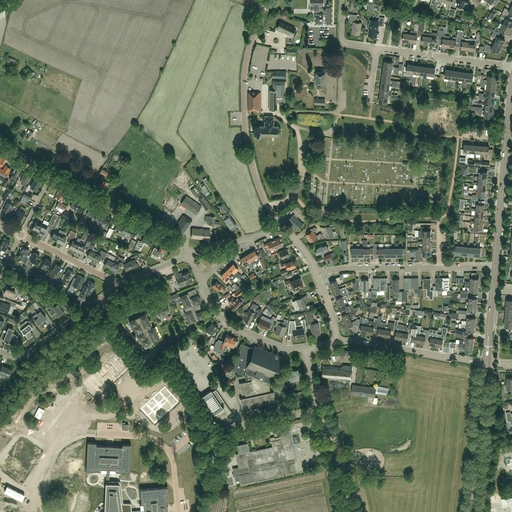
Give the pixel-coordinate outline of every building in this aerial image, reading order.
[(311,0),(311,9),(324,10),(324,14),(315,14),(315,24),(324,24),(324,22),(326,22),(326,24),(333,24),(333,4),(326,4),(326,0),(311,0)] [(444,5),(445,2),(445,0),(438,0),(438,2),(435,1),(432,8),(435,9),(437,4),(439,4),(439,3),(444,5)] [(463,0),(459,0),(456,9),(460,10),(461,7),(468,9),(469,4),(468,4),(468,2),(466,1),(463,0)] [(511,14),(511,6),(510,10),(505,8),(502,13),(508,15),(509,13),(511,14)] [(508,15),(502,13),(500,18),(505,21),(503,25),(511,28),(511,25),(511,20),(506,18),(508,15)] [(359,18),(357,18),(357,15),(351,14),(350,21),(353,22),(351,33),(360,35),(362,23),(358,22),(359,18)] [(377,19),(380,19),(381,20),(380,21),(379,21),(370,20),(370,24),(368,24),(367,28),(369,28),(368,36),(377,37),(378,25),(383,26),(384,20),(386,20),(387,15),(378,14),(377,19)] [(279,21),(276,28),(280,30),(283,31),(282,32),(283,32),(291,36),(295,29),(279,21)] [(507,35),(511,28),(503,25),(501,29),(496,27),(494,31),(499,34),(500,31),(507,35)] [(433,37),(430,36),(429,44),(436,45),(437,37),(440,38),(441,29),(438,28),(437,35),(433,34),(433,37)] [(441,29),(440,38),(443,38),(442,46),(448,47),(450,39),(450,36),(445,35),(445,33),(443,33),(444,29),(441,29)] [(410,34),(409,41),(416,42),(417,35),(418,31),(411,30),(410,34)] [(452,39),(450,39),(448,47),(455,48),(457,38),(460,38),(461,31),(458,31),(457,38),(453,37),(452,39)] [(461,49),(468,49),(470,39),(463,38),(464,32),(461,31),(460,38),(463,39),(461,49)] [(494,43),(502,47),(505,40),(498,37),(499,34),(494,31),(491,36),(496,39),(494,43)] [(426,44),(429,44),(430,36),(430,34),(423,33),(422,43),(422,44),(423,44),(425,45),(426,44)] [(470,38),(470,39),(468,49),(475,50),(476,41),(479,41),(480,34),(477,34),(476,39),(470,38)] [(499,53),(502,47),(494,43),(492,47),(487,45),(485,50),(490,53),(491,50),(499,53)] [(384,68),(391,69),(392,62),(385,61),(384,68)] [(406,72),(414,73),(415,65),(408,64),(406,72)] [(428,67),(427,75),(434,76),(435,68),(428,67)] [(448,85),(450,86),(451,81),(452,78),(452,70),(445,69),(445,73),(444,77),(449,78),(448,85)] [(325,84),(326,72),(316,71),(316,83),(317,83),(317,87),(323,87),(323,83),(325,84)] [(473,73),(466,72),(464,88),(467,88),(468,80),(472,81),(473,73)] [(390,80),(391,76),(383,75),(382,82),(390,83),(397,84),(397,81),(390,80)] [(272,90),(269,90),(268,110),(271,110),(271,111),(274,111),(274,110),(277,110),(277,98),(285,98),(285,82),(273,81),(272,90)] [(380,95),(388,96),(391,97),(395,97),(395,95),(391,94),(392,90),(389,90),(381,89),(380,95)] [(248,110),(261,110),(261,92),(248,92),(248,110)] [(387,103),(388,96),(380,95),(379,102),(387,103)] [(486,96),(484,96),(479,96),(479,99),(486,99),(486,103),(493,104),(494,97),(486,96)] [(273,117),(264,117),(264,121),(263,122),(264,123),(264,127),(259,127),(253,128),(253,134),(259,134),(259,135),(277,135),(280,133),(280,130),(277,127),(273,127),(273,117)] [(486,154),(486,158),(491,159),(492,149),(488,149),(489,146),(482,146),(481,154),(482,154),(486,154)] [(16,165),(11,174),(9,177),(13,178),(15,180),(18,176),(17,175),(21,168),(16,165)] [(3,170),(0,168),(0,174),(5,177),(8,173),(8,172),(10,168),(6,166),(3,170)] [(100,172),(103,174),(100,178),(101,178),(100,181),(101,181),(98,186),(101,187),(101,188),(103,189),(104,189),(109,182),(109,183),(110,181),(107,179),(108,177),(106,176),(109,172),(102,168),(100,172)] [(26,171),(21,179),(20,181),(22,183),(21,184),(24,186),(21,190),(24,192),(27,186),(24,185),(25,184),(27,182),(31,174),(26,171)] [(36,190),(42,179),(36,176),(30,187),(36,190)] [(210,194),(204,185),(201,187),(207,196),(210,194)] [(195,186),(190,190),(196,197),(201,194),(195,186)] [(63,201),(68,193),(67,192),(67,191),(60,187),(55,196),(63,201)] [(5,201),(10,192),(6,190),(2,199),(5,201)] [(23,195),(28,198),(30,199),(32,195),(25,191),(23,195)] [(206,210),(211,207),(204,194),(199,198),(206,210)] [(195,215),(202,206),(186,195),(180,204),(195,215)] [(81,212),(85,205),(74,199),(70,206),(81,212)] [(7,216),(9,212),(10,213),(13,206),(11,205),(11,204),(7,202),(2,213),(7,216)] [(66,206),(59,202),(55,208),(62,212),(66,206)] [(226,211),(228,210),(224,205),(223,203),(221,205),(218,207),(222,211),(223,213),(226,211)] [(19,209),(14,219),(20,222),(25,212),(24,212),(26,209),(21,207),(20,209),(19,209)] [(298,229),(303,224),(296,217),(302,211),(297,207),(293,211),(295,214),(294,215),(293,214),(288,220),(298,229)] [(87,215),(96,220),(98,224),(104,223),(107,225),(107,226),(112,217),(104,213),(104,212),(100,210),(97,215),(94,213),(95,211),(90,209),(87,215)] [(67,219),(70,214),(64,210),(61,215),(67,219)] [(47,226),(51,228),(57,216),(52,214),(47,225),(42,222),(41,225),(38,231),(44,234),(47,228),(47,226)] [(57,216),(51,228),(54,230),(61,216),(58,215),(57,216)] [(176,225),(173,228),(182,234),(192,220),(185,215),(184,216),(183,215),(177,223),(179,224),(177,226),(176,225)] [(236,226),(234,224),(235,224),(229,216),(227,218),(225,215),(224,215),(222,217),(224,220),(223,220),(229,228),(231,230),(236,226)] [(219,226),(219,222),(215,221),(215,217),(209,216),(205,216),(204,221),(208,221),(208,224),(219,226)] [(122,237),(124,233),(128,226),(119,221),(115,228),(119,230),(116,234),(122,237)] [(38,231),(41,225),(35,222),(32,228),(38,231)] [(128,226),(123,236),(129,239),(130,236),(133,237),(136,230),(132,228),(133,227),(129,226),(128,226)] [(306,235),(308,238),(315,234),(314,232),(317,229),(315,227),(312,229),(307,232),(308,233),(306,235)] [(423,236),(431,236),(431,230),(429,230),(429,227),(421,227),(421,230),(418,230),(418,237),(423,237),(423,236)] [(208,240),(209,230),(192,228),(191,238),(208,240)] [(51,238),(56,241),(62,231),(59,229),(57,233),(54,231),(51,238)] [(65,237),(62,235),(64,232),(62,231),(56,241),(62,244),(65,237)] [(315,234),(308,238),(311,242),(313,240),(314,242),(318,238),(322,236),(321,236),(323,235),(321,233),(320,233),(316,236),(315,234)] [(149,245),(152,239),(144,234),(141,242),(138,240),(136,245),(141,248),(144,242),(149,245)] [(5,250),(10,240),(4,237),(2,242),(1,244),(0,243),(0,251),(2,248),(5,250)] [(69,247),(75,250),(79,241),(81,239),(78,237),(76,241),(74,240),(73,241),(72,240),(69,247)] [(267,253),(271,252),(271,251),(282,246),(279,238),(278,238),(267,243),(264,244),(267,253)] [(367,244),(367,240),(364,240),(364,244),(363,244),(363,248),(364,248),(364,256),(370,256),(370,254),(373,254),(373,248),(370,248),(367,248),(367,244)] [(79,241),(75,250),(81,253),(84,246),(81,245),(82,243),(79,241)] [(162,256),(167,245),(161,242),(157,250),(154,248),(151,254),(157,257),(159,254),(162,256)] [(87,256),(92,259),(96,253),(97,250),(94,249),(94,247),(89,244),(87,250),(89,251),(87,256)] [(329,251),(326,244),(315,248),(316,250),(315,251),(317,255),(329,251)] [(384,248),(383,248),(379,248),(379,244),(375,244),(375,254),(378,254),(378,256),(384,256),(384,248)] [(23,261),(29,250),(22,247),(17,257),(23,261)] [(279,256),(280,255),(281,259),(289,256),(286,249),(278,252),(279,256)] [(423,249),(423,250),(423,253),(416,253),(416,260),(423,260),(423,255),(431,255),(431,249),(423,249)] [(103,259),(106,253),(101,250),(99,254),(96,253),(92,259),(98,262),(100,257),(103,259)] [(257,261),(259,259),(260,259),(259,258),(258,256),(255,250),(249,253),(253,259),(255,263),(256,264),(258,263),(257,261)] [(332,257),(336,256),(334,252),(330,253),(324,256),(325,261),(332,258),(332,257)] [(33,253),(30,260),(27,259),(24,265),(27,266),(26,267),(29,269),(30,267),(33,268),(36,263),(40,256),(33,253)] [(104,265),(110,268),(113,261),(110,260),(112,255),(106,253),(103,259),(106,260),(104,265)] [(249,253),(245,256),(249,264),(250,263),(251,265),(255,263),(253,259),(249,253)] [(120,267),(123,261),(124,259),(119,256),(116,263),(113,261),(110,268),(115,270),(117,266),(120,267)] [(132,260),(129,262),(132,268),(137,266),(135,261),(138,260),(139,263),(142,262),(141,258),(136,256),(131,258),(132,260)] [(248,265),(249,267),(252,266),(251,265),(250,263),(249,264),(245,256),(239,259),(243,265),(245,264),(247,265),(248,265)] [(41,269),(41,270),(43,271),(44,270),(44,269),(46,270),(43,276),(46,278),(49,272),(46,270),(48,268),(51,262),(48,260),(49,259),(46,258),(46,259),(45,259),(41,268),(41,269)] [(125,260),(123,261),(120,267),(124,265),(126,270),(132,268),(129,262),(126,263),(125,260)] [(286,266),(287,269),(295,266),(292,261),(285,263),(281,265),(282,268),(286,266)] [(233,263),(229,268),(234,273),(235,274),(236,273),(238,275),(239,274),(236,271),(238,269),(233,263)] [(56,264),(53,270),(52,270),(49,274),(56,278),(54,283),(53,284),(55,285),(56,284),(61,275),(58,273),(61,267),(56,264)] [(225,272),(230,277),(232,279),(233,280),(236,277),(234,275),(235,274),(234,273),(229,268),(225,272)] [(188,272),(182,275),(181,274),(179,275),(176,269),(172,271),(176,278),(180,286),(185,284),(193,281),(188,272)] [(64,273),(60,281),(62,282),(67,285),(73,273),(68,270),(65,274),(64,273)] [(226,281),(230,277),(225,272),(221,276),(226,281)] [(73,277),(66,292),(70,294),(71,294),(75,287),(79,289),(84,279),(78,275),(76,278),(73,277)] [(297,279),(296,277),(285,282),(286,286),(291,284),(294,290),(295,290),(295,291),(299,290),(298,288),(303,286),(301,281),(302,281),(300,278),(299,278),(297,279)] [(330,283),(332,288),(338,286),(337,283),(341,282),(339,277),(335,278),(336,280),(330,283)] [(371,291),(371,297),(377,297),(377,294),(377,291),(379,291),(381,291),(381,290),(381,278),(374,278),(374,285),(373,285),(374,285),(374,288),(372,288),(372,291),(371,291)] [(404,291),(402,291),(402,300),(407,300),(407,292),(409,292),(409,288),(411,288),(411,278),(404,278),(404,291)] [(418,278),(411,278),(411,288),(414,288),(414,293),(418,293),(418,297),(421,297),(421,290),(418,290),(418,288),(418,278)] [(433,290),(433,296),(437,296),(437,291),(442,291),(442,278),(436,278),(436,285),(435,285),(435,286),(436,286),(436,290),(433,290)] [(452,290),(449,290),(449,285),(450,285),(450,284),(449,284),(449,278),(442,278),(442,291),(447,291),(447,295),(452,295),(452,290)] [(399,289),(399,279),(392,279),(392,289),(394,289),(394,292),(397,292),(397,301),(396,301),(396,304),(402,304),(402,300),(402,291),(399,291),(399,289)] [(424,288),(426,288),(426,296),(429,296),(429,299),(433,299),(433,296),(433,290),(430,290),(430,279),(423,279),(423,281),(423,282),(424,282),(424,288)] [(93,288),(95,284),(89,280),(85,287),(84,286),(79,295),(85,298),(88,291),(91,292),(91,291),(92,292),(94,288),(93,288)] [(220,283),(219,284),(216,281),(212,286),(217,291),(220,288),(223,291),(226,289),(220,283)] [(6,287),(3,294),(12,297),(17,299),(19,293),(23,292),(24,289),(20,288),(11,284),(8,283),(6,287)] [(243,286),(239,290),(234,293),(236,296),(241,292),(242,293),(246,290),(243,286)] [(340,292),(341,294),(347,292),(345,287),(339,289),(338,286),(332,288),(334,294),(340,292)] [(200,301),(198,295),(197,295),(195,289),(188,292),(188,293),(180,296),(184,307),(183,308),(184,311),(189,323),(205,316),(202,310),(199,304),(196,306),(195,303),(200,301)] [(349,297),(347,292),(341,294),(342,297),(336,299),(338,305),(344,303),(343,299),(349,297)] [(299,308),(300,310),(301,311),(305,309),(305,308),(304,306),(306,306),(303,300),(307,298),(306,295),(295,299),(299,308)] [(230,306),(234,310),(242,302),(238,298),(235,301),(232,298),(228,301),(231,305),(230,306)] [(5,299),(3,303),(1,301),(0,302),(0,309),(7,313),(10,305),(15,307),(16,303),(5,299)] [(52,316),(57,312),(59,315),(61,313),(67,309),(64,306),(62,302),(59,300),(53,304),(52,305),(54,307),(50,310),(50,309),(49,310),(48,311),(52,316)] [(346,308),(347,311),(354,308),(352,303),(349,304),(348,301),(344,303),(338,305),(340,311),(346,308)] [(160,304),(165,316),(168,315),(166,312),(169,311),(165,302),(160,305),(160,304)] [(261,310),(257,308),(258,306),(253,303),(248,313),(246,312),(245,312),(244,314),(244,316),(246,316),(244,320),(250,323),(254,315),(257,317),(261,310)] [(163,317),(165,316),(160,304),(160,305),(155,307),(159,315),(162,314),(163,317)] [(356,307),(354,308),(347,311),(348,313),(342,315),(344,321),(350,319),(351,319),(353,318),(351,315),(356,313),(355,311),(358,311),(356,307)] [(46,325),(42,321),(45,319),(38,309),(35,312),(36,313),(32,317),(41,329),(46,325)] [(146,313),(129,321),(131,327),(133,326),(136,332),(137,331),(139,334),(137,335),(139,340),(141,340),(144,345),(145,348),(152,345),(150,342),(157,339),(159,338),(154,327),(151,328),(150,326),(151,325),(146,313)] [(310,324),(315,323),(313,313),(306,314),(308,325),(310,324)] [(260,318),(257,325),(267,330),(271,322),(270,321),(271,319),(262,315),(260,318)] [(377,322),(376,328),(379,328),(378,334),(377,335),(384,336),(385,329),(386,326),(386,324),(383,323),(383,322),(381,322),(382,316),(378,315),(377,321),(377,322)] [(288,322),(287,322),(288,320),(284,319),(283,323),(276,320),(274,326),(277,327),(275,333),(282,335),(285,327),(288,327),(287,328),(288,328),(288,322)] [(350,319),(344,321),(346,327),(352,325),(359,326),(359,325),(360,319),(357,319),(355,321),(352,322),(351,319),(350,319)] [(366,333),(368,322),(362,321),(363,320),(360,319),(359,325),(361,325),(360,331),(366,333)] [(401,339),(402,332),(403,325),(397,324),(398,320),(395,319),(395,323),(393,331),(396,331),(395,338),(401,339)] [(28,339),(33,335),(32,335),(33,334),(32,333),(32,334),(29,330),(32,328),(27,321),(21,325),(24,328),(21,330),(20,331),(23,334),(24,333),(28,339)] [(294,338),(304,336),(303,329),(295,330),(294,322),(289,321),(288,328),(292,329),(294,338)] [(377,322),(369,321),(368,322),(366,333),(373,334),(374,327),(376,328),(377,322)] [(402,332),(401,339),(401,340),(403,340),(404,339),(407,340),(408,334),(411,334),(412,328),(412,324),(413,322),(409,321),(408,327),(406,327),(407,325),(403,325),(402,332)] [(205,334),(207,331),(212,334),(217,327),(212,322),(207,328),(204,326),(200,330),(205,334)] [(385,329),(384,336),(384,337),(386,337),(387,336),(390,337),(391,330),(393,331),(395,323),(389,322),(388,328),(389,328),(388,330),(385,329)] [(318,323),(315,323),(310,324),(312,335),(320,334),(318,323)] [(457,329),(457,333),(464,334),(464,330),(466,330),(466,331),(474,331),(475,325),(462,323),(461,330),(457,329)] [(412,328),(411,334),(413,334),(412,341),(418,342),(419,335),(420,331),(421,327),(416,326),(416,325),(412,324),(412,328)] [(18,336),(12,333),(13,329),(8,327),(6,333),(3,332),(0,338),(8,342),(10,338),(16,341),(18,336)] [(437,338),(435,345),(442,346),(443,340),(445,340),(447,328),(443,327),(442,334),(438,334),(437,338)] [(428,337),(429,330),(424,329),(423,332),(420,331),(419,335),(418,342),(419,342),(419,343),(421,343),(421,342),(424,343),(426,336),(428,337)] [(429,344),(435,345),(437,338),(438,334),(438,331),(433,330),(433,329),(429,329),(429,330),(428,337),(430,337),(429,344)] [(218,339),(214,351),(223,354),(225,350),(226,350),(228,345),(233,347),(234,345),(236,346),(238,341),(236,340),(236,338),(233,337),(230,336),(226,334),(224,342),(222,341),(218,339)] [(209,346),(214,338),(211,336),(206,344),(209,346)] [(257,379),(258,385),(268,383),(271,384),(282,357),(255,346),(254,349),(243,344),(232,370),(244,375),(245,373),(250,375),(251,380),(257,379)] [(347,360),(350,355),(348,350),(342,350),(339,354),(341,359),(347,360)] [(91,377),(83,384),(87,388),(87,389),(90,393),(91,392),(95,396),(107,386),(108,387),(116,380),(115,378),(126,368),(122,363),(123,363),(120,359),(119,359),(115,355),(107,362),(106,362),(91,376),(91,377)] [(224,373),(231,370),(226,361),(220,365),(224,373)] [(342,367),(338,367),(337,380),(351,381),(353,366),(344,365),(343,366),(342,366),(342,367)] [(9,375),(11,369),(2,366),(0,370),(0,376),(1,375),(8,377),(9,375)] [(322,378),(337,380),(338,367),(323,366),(322,378)] [(282,376),(284,386),(291,384),(290,381),(299,380),(297,370),(284,372),(285,375),(282,376)] [(239,383),(241,394),(244,393),(245,397),(240,399),(242,408),(262,404),(258,385),(257,379),(251,380),(239,383)] [(258,385),(262,404),(264,414),(274,411),(272,402),(276,401),(273,391),(270,392),(269,388),(268,383),(258,385)] [(352,385),(351,394),(366,396),(367,387),(352,385)] [(165,387),(141,409),(154,423),(178,402),(165,387)] [(213,415),(214,415),(218,422),(231,412),(216,390),(212,392),(211,390),(200,398),(213,415)] [(296,457),(295,457),(289,430),(290,430),(290,429),(280,432),(281,436),(271,439),(273,446),(250,452),(248,443),(237,446),(239,454),(236,454),(239,468),(233,469),(233,468),(232,468),(235,481),(240,480),(241,483),(255,480),(255,481),(282,475),(283,475),(282,474),(296,471),(293,458),(296,457)] [(20,439),(1,468),(20,480),(39,452),(20,439)] [(87,442),(86,470),(101,470),(101,468),(107,469),(109,469),(115,469),(115,471),(130,472),(131,444),(122,444),(122,446),(113,446),(113,445),(105,445),(96,445),(96,442),(87,442)] [(235,450),(233,444),(233,443),(225,445),(227,451),(235,450)] [(139,511),(144,511),(144,509),(131,510),(131,503),(123,502),(120,482),(109,481),(109,469),(107,469),(105,503),(104,511),(139,511)] [(168,486),(140,489),(141,503),(143,503),(144,509),(144,511),(143,511),(167,511),(167,504),(166,495),(168,495),(168,486)] [(511,511),(511,497),(509,498),(509,497),(501,498),(503,506),(511,505),(511,511)]
